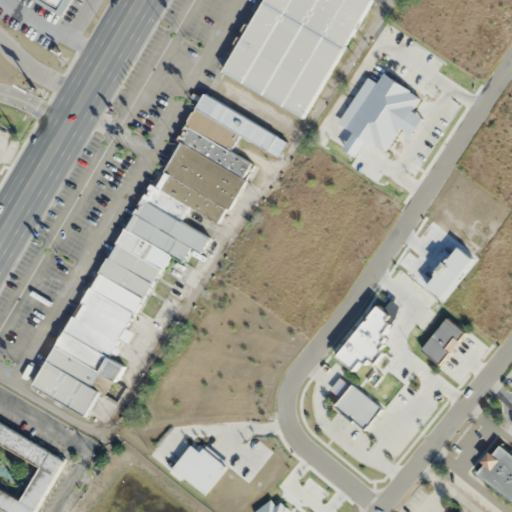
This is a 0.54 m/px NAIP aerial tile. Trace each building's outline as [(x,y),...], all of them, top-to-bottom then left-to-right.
[(38,0),(37,2),(63,15),(70,0),(38,0)] [(224,71),(265,0),(372,0),(302,117),(224,71)] [(205,93),(277,135),(269,149),(197,107),(205,93)] [(33,385),(152,180),(157,183),(181,141),(179,139),(187,125),(251,162),(242,178),(245,180),(229,208),(226,206),(218,220),(189,203),(179,221),(208,238),(200,250),(191,245),(184,257),(173,251),(93,386),(100,390),(86,415),(33,385)] [(36,511),(65,459),(0,423),(0,441),(42,465),(22,500),(0,488),(0,505),(12,511),(36,511)] [(511,453),(499,443),(482,463),(484,465),(477,474),(511,501),(511,453)]
